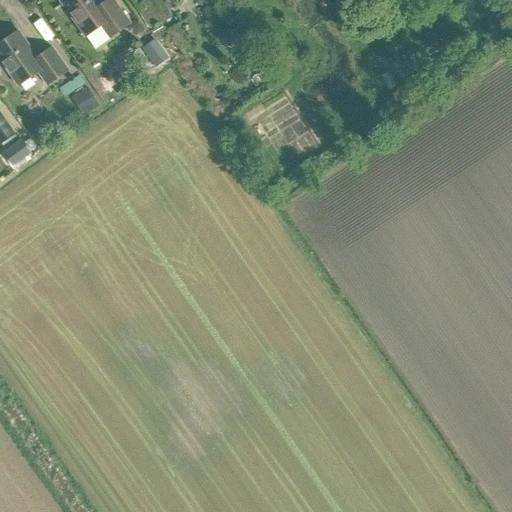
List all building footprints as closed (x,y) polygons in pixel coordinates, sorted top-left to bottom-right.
[(98,0),(61,0),(60,1),(85,37),(101,26),(110,38),(130,23),(113,0),(107,0),(102,5),(98,0)] [(172,17),(160,0),(147,0),(145,1),(160,24),(172,17)] [(164,0),(172,10),(181,3),(179,0),(164,0)] [(215,4),(203,12),(213,26),(225,18),(215,4)] [(47,85),(68,70),(52,47),(37,58),(18,31),(0,43),(0,60),(18,86),(38,72),(47,85)] [(404,57),(413,77),(447,62),(438,42),(404,57)] [(99,78),(98,95),(114,95),(115,78),(99,78)] [(0,113),(0,144),(15,134),(0,113)] [(33,154),(23,140),(2,156),(12,169),(33,154)]
